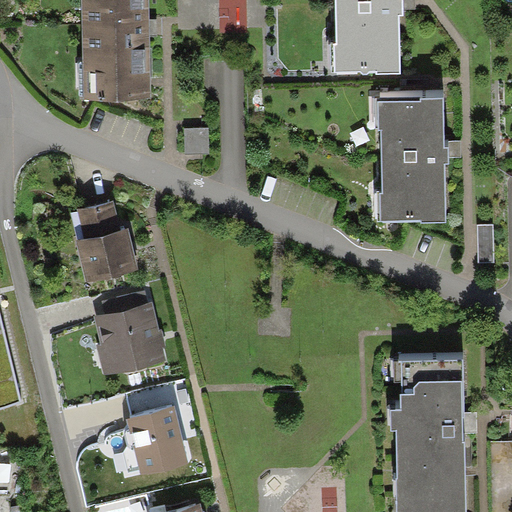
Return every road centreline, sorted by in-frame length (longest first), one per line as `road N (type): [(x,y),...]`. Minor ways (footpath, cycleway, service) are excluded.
road 1 (residential): [(511,318),(50,127),(21,95)]
road 2 (residential): [(21,95),(5,152),(3,202),(78,511)]
